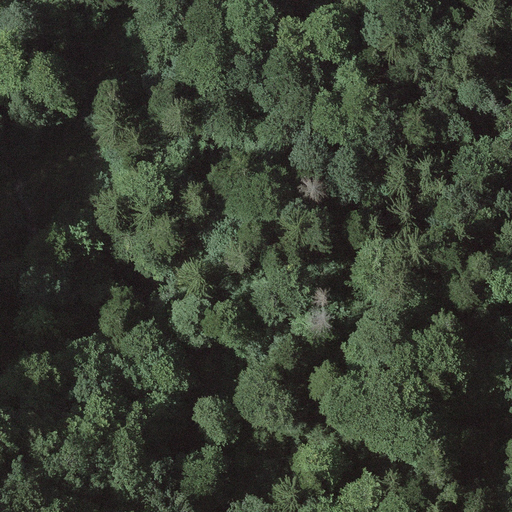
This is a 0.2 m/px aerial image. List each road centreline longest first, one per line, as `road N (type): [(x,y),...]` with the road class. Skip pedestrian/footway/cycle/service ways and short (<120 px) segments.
road 1 (track): [(0,243),(16,252),(41,247),(60,210),(93,91),(117,55),(135,0)]
road 2 (track): [(508,511),(487,452),(488,429),(511,386)]
